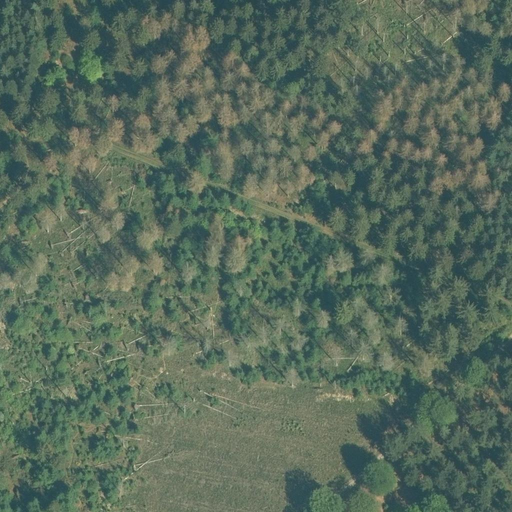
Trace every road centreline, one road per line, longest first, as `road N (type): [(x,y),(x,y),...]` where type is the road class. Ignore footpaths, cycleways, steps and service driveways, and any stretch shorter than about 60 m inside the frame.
road 1 (track): [(511,296),(500,283),(0,101)]
road 2 (track): [(329,511),(511,350)]
